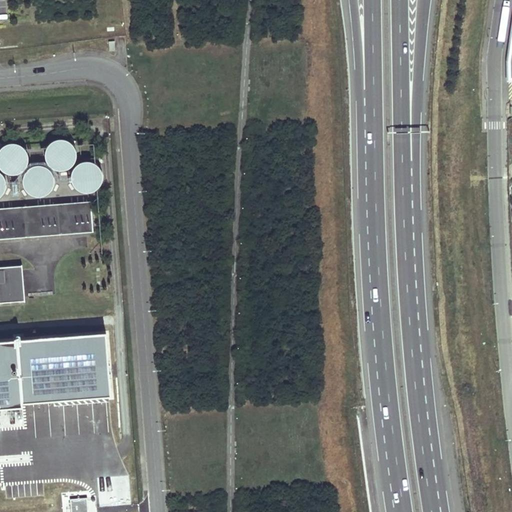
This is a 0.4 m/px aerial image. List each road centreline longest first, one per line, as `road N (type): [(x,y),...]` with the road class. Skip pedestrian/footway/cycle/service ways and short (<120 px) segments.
road 1 (tertiary): [(0,78),(100,67),(121,86),(157,511)]
road 2 (unclassified): [(501,0),(493,169),(511,411)]
road 3 (trunk): [(436,511),(413,318),(407,106)]
road 4 (trunk): [(370,159),(384,400),(400,511)]
road 5 (trunk): [(353,0),(370,159)]
road 6 (trunk): [(369,0),(370,159)]
